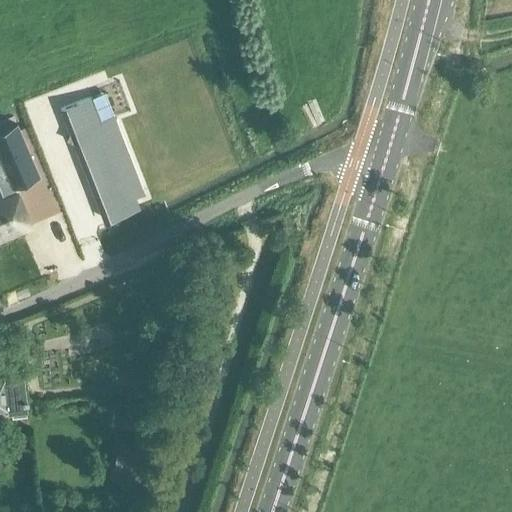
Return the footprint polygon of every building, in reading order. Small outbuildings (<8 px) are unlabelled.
[(144,194),(104,92),(60,109),(101,212),(103,217),(127,207),(125,201),(144,194)] [(0,134),(0,149),(8,171),(16,189),(42,176),(22,126),(0,134)] [(0,191),(0,193),(0,192),(0,240),(32,227),(16,189),(8,171),(0,174),(0,191)] [(17,370),(17,368),(0,370),(0,409),(12,408),(13,414),(26,413),(25,406),(27,406),(26,401),(22,369),(17,370)] [(154,408),(126,404),(123,424),(139,426),(137,442),(119,439),(112,478),(124,480),(121,500),(135,502),(138,482),(142,483),(149,443),(145,443),(147,427),(151,428),(154,408)]
